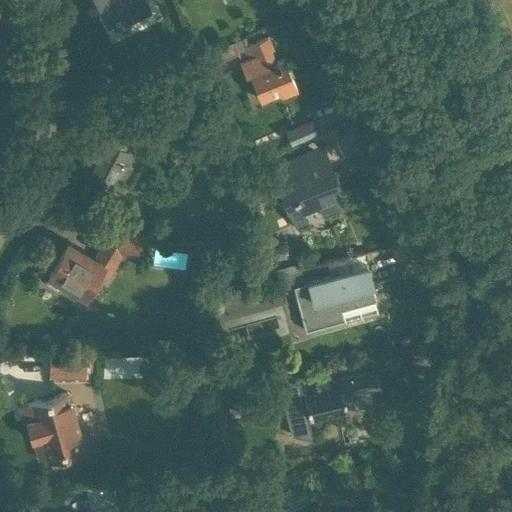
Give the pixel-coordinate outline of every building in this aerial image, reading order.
[(99,0),(109,20),(127,11),(130,16),(144,9),(139,0),(99,0)] [(248,57),(239,61),(245,76),(249,74),(259,98),(277,90),(279,97),(297,90),(284,59),(273,63),(269,52),(272,50),(267,37),(244,46),(248,57)] [(238,53),(233,42),(199,57),(204,68),(238,53)] [(137,112),(166,113),(166,98),(137,97),(137,112)] [(135,144),(132,149),(122,144),(132,124),(117,117),(108,136),(101,132),(95,146),(100,149),(82,185),(90,189),(89,191),(100,197),(111,176),(128,184),(137,166),(151,173),(160,156),(135,144)] [(316,133),(311,119),(285,130),(290,143),(316,133)] [(310,164),(304,150),(272,163),(278,177),(277,178),(287,201),(297,197),(303,212),(320,205),(324,215),(337,210),(327,188),(337,184),(326,157),(310,164)] [(237,170),(260,161),(257,152),(234,162),(237,170)] [(109,233),(102,244),(93,260),(66,244),(49,275),(50,275),(46,282),(57,289),(61,282),(84,295),(101,265),(110,270),(119,254),(136,257),(139,237),(109,233)] [(303,283),(293,286),(305,331),(344,320),(341,307),(375,298),(367,266),(307,282),(303,283)] [(303,283),(300,270),(276,276),(280,290),(293,286),(303,283)] [(49,348),(49,377),(84,377),(84,348),(49,348)] [(231,368),(214,373),(218,385),(234,381),(231,368)] [(372,395),(381,393),(379,385),(376,373),(328,384),(329,386),(317,389),(315,384),(301,387),(302,389),(301,389),(299,379),(278,383),(290,435),(310,438),(306,419),(309,418),(309,420),(347,412),(347,413),(375,407),(372,395)] [(67,393),(27,404),(31,419),(25,420),(31,441),(33,440),(39,462),(82,450),(67,393)] [(251,394),(226,399),(229,416),(254,412),(251,394)] [(341,446),(344,457),(367,452),(365,441),(371,439),(369,428),(345,433),(348,444),(341,446)] [(86,486),(91,509),(85,511),(115,511),(110,481),(86,486)]
